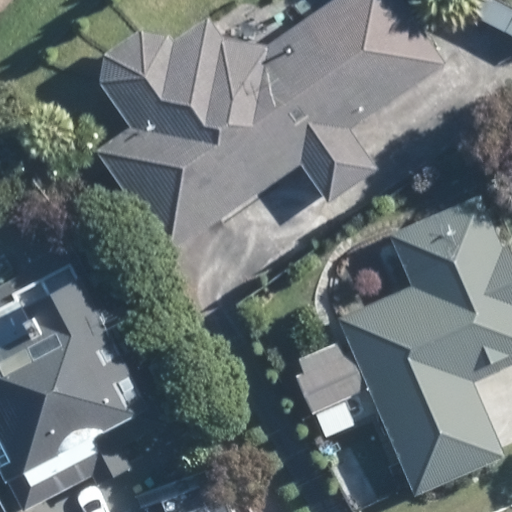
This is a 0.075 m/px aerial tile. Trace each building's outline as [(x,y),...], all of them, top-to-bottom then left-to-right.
[(454,59),(413,0),(340,0),(274,45),(225,37),(218,25),(213,17),(176,42),(172,36),(139,29),(113,48),(106,80),(136,127),(105,148),(112,160),(174,252),(306,162),(332,200),(383,167),(356,126),(424,80),(425,79),(454,59)] [(511,34),(511,9),(494,0),(468,0),(464,8),(511,34)] [(498,243),(488,219),(477,194),(410,222),(387,230),(392,241),(412,289),(350,314),(340,318),(415,494),(423,490),(496,460),(504,456),(501,447),(471,378),(511,361),(511,252),(507,240),(498,243)] [(133,360),(149,352),(123,303),(107,311),(74,245),(43,263),(0,284),(0,464),(23,509),(93,474),(97,481),(129,465),(118,445),(164,422),(133,360)] [(396,269),(371,286),(378,297),(403,281),(396,269)] [(232,511),(224,492),(217,497),(209,479),(161,497),(166,511),(232,511)]
